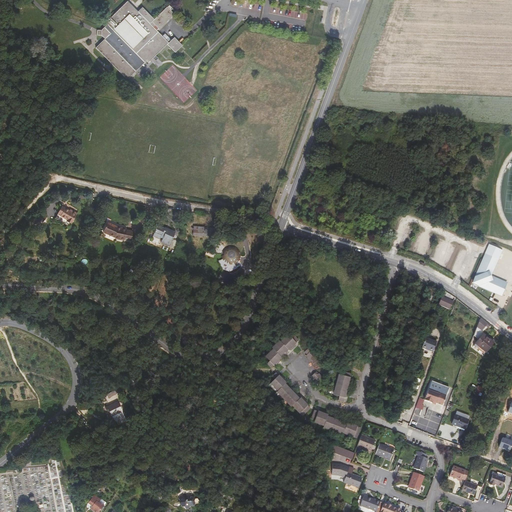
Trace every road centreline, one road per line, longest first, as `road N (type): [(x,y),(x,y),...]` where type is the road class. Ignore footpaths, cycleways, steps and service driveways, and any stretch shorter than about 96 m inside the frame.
road 1 (tertiary): [(0,285),(90,293),(176,357),(216,359),(248,323),(281,225)]
road 2 (tertiary): [(281,225),(364,0)]
road 3 (track): [(55,175),(281,225)]
road 4 (tertiary): [(0,464),(64,410),(76,382),(61,347),(26,326),(0,323)]
road 5 (residential): [(430,511),(441,470),(430,440),(359,406)]
road 6 (residential): [(359,406),(394,263)]
road 7 (residential): [(511,337),(451,290),(394,263)]
